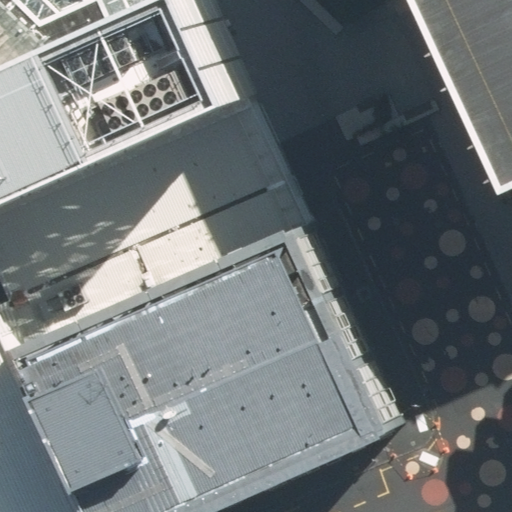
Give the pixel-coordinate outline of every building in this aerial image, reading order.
[(0,0),(0,212),(261,98),(216,0),(168,0),(143,11),(138,0),(103,0),(75,16),(59,0),(0,0)] [(511,0),(448,0),(511,145),(511,0)] [(39,346),(315,227),(261,98),(0,212),(0,261),(17,298),(39,346)] [(334,270),(315,227),(39,346),(110,511),(172,511),(397,415),(334,270)] [(0,511),(110,511),(17,298),(0,305),(0,511)]
